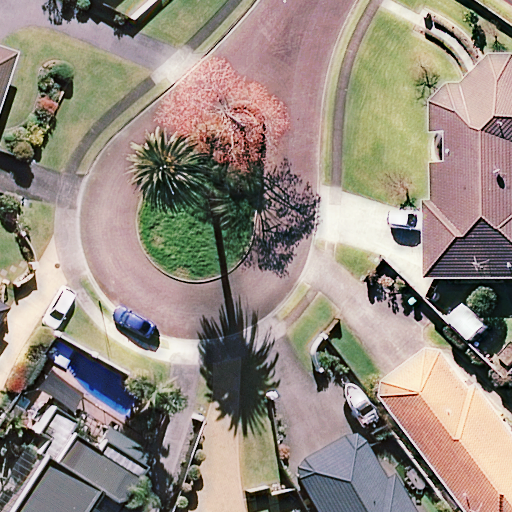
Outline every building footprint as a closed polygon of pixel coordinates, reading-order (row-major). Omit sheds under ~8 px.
[(0,91),(12,56),(0,52),(0,91)] [(476,91),(442,99),(435,284),(511,284),(511,59),(505,54),(476,91)] [(472,305),(449,328),(471,350),(494,327),(472,305)] [(511,511),(511,438),(445,351),(382,398),(470,511),(511,511)] [(112,511),(147,456),(70,408),(3,511),(112,511)] [(379,483),(349,433),(287,470),(312,511),(405,511),(386,479),(379,483)]
